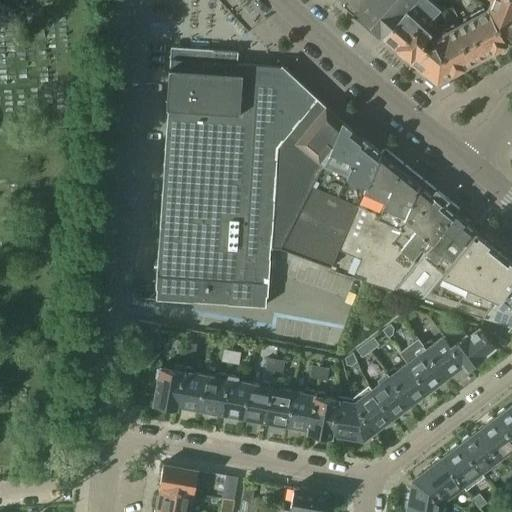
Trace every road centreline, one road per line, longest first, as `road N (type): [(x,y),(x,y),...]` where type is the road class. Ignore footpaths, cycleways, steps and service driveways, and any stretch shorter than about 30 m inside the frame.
road 1 (residential): [(373,480),(150,435),(112,450)]
road 2 (residential): [(469,164),(278,0)]
road 3 (residential): [(511,376),(373,480)]
